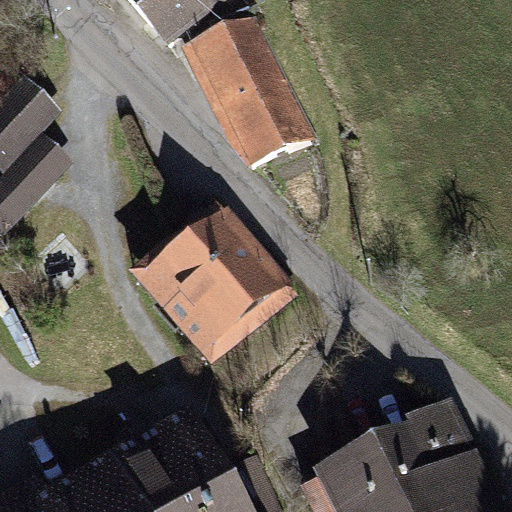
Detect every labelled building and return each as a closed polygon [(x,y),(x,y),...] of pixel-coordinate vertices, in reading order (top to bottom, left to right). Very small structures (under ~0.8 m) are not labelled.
[(129,0),(172,50),(227,0),(226,0),(129,0)] [(254,21),(194,53),(253,168),(313,139),(254,21)] [(0,169),(3,172),(20,154),(0,134),(0,169)] [(222,223),(158,279),(220,348),(285,291),(222,223)] [(421,442),(385,458),(407,498),(400,502),(404,511),(500,511),(449,412),(415,429),(421,442)] [(240,511),(196,434),(119,481),(138,511),(240,511)] [(407,498),(385,458),(380,461),(375,449),(355,459),(362,472),(309,499),(316,511),(404,511),(400,502),(407,498)] [(138,511),(119,481),(64,511),(138,511)] [(44,511),(33,493),(0,510),(0,511),(44,511)]
